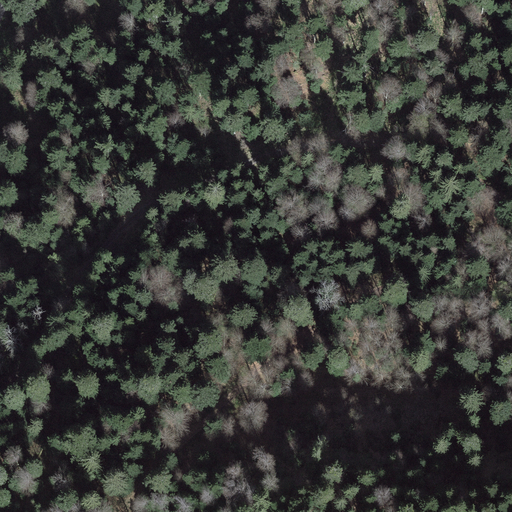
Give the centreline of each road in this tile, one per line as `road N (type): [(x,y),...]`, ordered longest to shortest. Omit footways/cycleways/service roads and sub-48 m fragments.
road 1 (track): [(498,205),(457,162),(375,147),(288,155),(194,185),(122,223),(0,393)]
road 2 (track): [(130,511),(154,471),(268,363),(336,315),(484,239),(498,205)]
